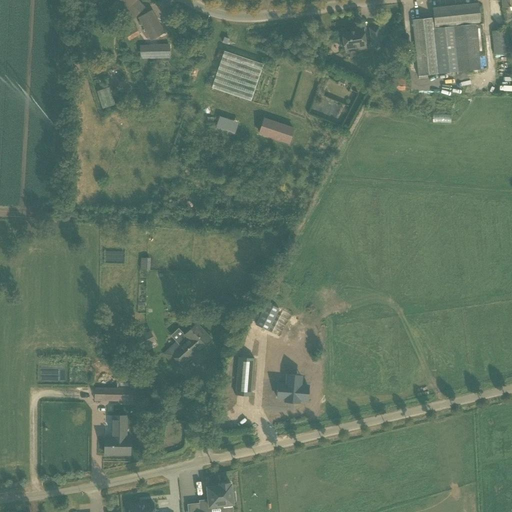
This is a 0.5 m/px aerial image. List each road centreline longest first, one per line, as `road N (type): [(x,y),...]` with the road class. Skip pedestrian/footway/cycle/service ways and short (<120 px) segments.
road 1 (unclassified): [(0,500),(94,487),(511,391)]
road 2 (unclassified): [(382,0),(242,19),(195,0)]
